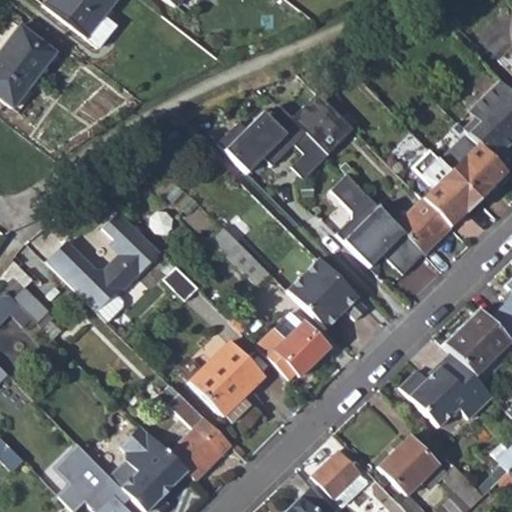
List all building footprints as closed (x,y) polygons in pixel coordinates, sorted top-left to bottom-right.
[(45,0),(41,6),(84,40),(96,49),(113,26),(101,17),(114,0),(45,0)] [(161,0),(173,9),(179,0),(161,0)] [(0,101),(11,109),(53,54),(17,27),(1,48),(0,49),(0,101)] [(511,52),(500,64),(511,75),(511,52)] [(511,96),(498,82),(467,113),(473,120),(462,130),(476,145),(504,173),(511,165),(511,156),(505,150),(511,143),(508,140),(511,136),(511,96)] [(317,94),(291,123),(325,156),(352,128),(317,94)] [(234,127),(215,145),(244,177),(260,161),(266,170),(276,159),(299,182),(325,156),(291,123),(276,108),(243,135),(234,127)] [(477,201),(504,173),(476,145),(448,172),(477,201)] [(477,201),(448,172),(428,151),(410,169),(431,189),(421,199),(449,227),(477,201)] [(421,254),(449,227),(421,199),(393,226),(421,254)] [(367,219),(374,226),(377,222),(384,216),(372,204),(359,216),(364,222),(367,219)] [(116,296),(157,255),(148,246),(116,214),(101,230),(117,246),(117,256),(102,272),(92,273),(63,244),(44,264),(94,313),(114,294),(116,296)] [(421,254),(393,226),(384,216),(377,222),(387,232),(381,238),(379,236),(341,273),(371,303),(421,254)] [(255,287),(267,275),(221,229),(209,241),(255,287)] [(411,294),(435,275),(421,258),(397,277),(411,294)] [(365,312),(316,262),(285,293),(325,333),(340,319),(336,315),(341,310),(345,313),(354,323),(365,312)] [(172,271),(161,281),(182,302),(193,291),(172,271)] [(14,297),(35,318),(47,306),(25,285),(14,297)] [(0,322),(5,318),(17,306),(4,294),(0,298),(0,322)] [(506,342),(511,336),(511,324),(488,301),(476,312),(506,342)] [(5,318),(29,342),(41,330),(35,324),(17,306),(5,318)] [(340,319),(345,313),(341,310),(336,315),(340,319)] [(494,355),(506,342),(476,312),(440,347),(449,356),(479,386),(502,363),(494,355)] [(41,330),(44,334),(51,327),(41,317),(35,324),(41,330)] [(289,385),(325,350),(300,324),(281,343),(270,332),(253,350),(289,385)] [(221,417),(261,378),(227,344),(187,383),(221,417)] [(466,420),(489,397),(479,386),(449,356),(424,380),(415,372),(397,388),(436,428),(456,408),(466,420)] [(157,397),(166,406),(177,395),(168,386),(157,397)] [(193,481),(228,446),(177,395),(166,406),(191,431),(167,456),(184,472),(193,481)] [(0,441),(21,463),(38,447),(12,421),(0,432),(0,441)] [(167,456),(139,428),(120,447),(124,452),(124,460),(106,478),(139,511),(158,511),(166,506),(158,497),(167,488),(168,488),(184,472),(167,456)] [(422,479),(435,467),(405,437),(375,467),(404,496),(406,495),(422,479)] [(511,467),(511,444),(505,451),(499,444),(488,455),(499,465),(507,473),(511,467)] [(340,507),(365,483),(336,452),(310,476),(340,507)] [(453,493),(433,511),(422,511),(406,495),(404,496),(396,504),(404,511),(466,511),(481,498),(474,490),(450,466),(444,472),(437,465),(435,467),(422,479),(429,487),(439,477),(453,493)] [(474,490),(481,498),(489,490),(504,476),(507,473),(499,465),(474,490)] [(496,497),(510,483),(504,476),(489,490),(496,497)] [(127,511),(111,496),(95,511),(91,511),(83,503),(73,511),(127,511)] [(313,511),(299,497),(284,511),(313,511)]
